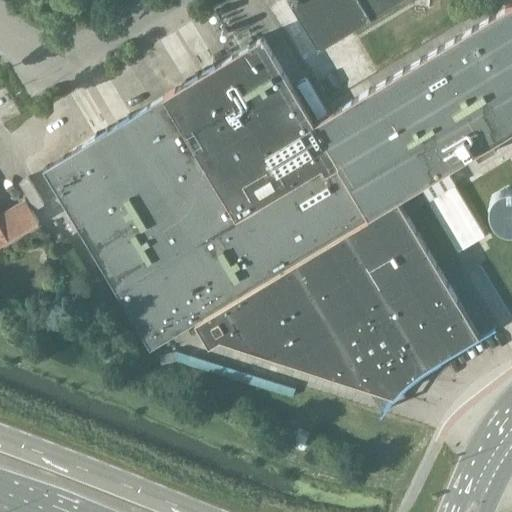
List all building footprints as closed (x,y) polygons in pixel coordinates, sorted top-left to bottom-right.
[(289,0),(319,50),(401,0),(289,0)] [(44,168),(125,303),(151,346),(196,320),(210,343),(221,337),(279,356),(287,333),(414,374),(481,333),(399,198),(511,129),(511,3),(315,121),(264,35),(164,95),(165,96),(44,168)] [(300,63),(290,69),(312,106),(321,101),(300,63)] [(27,176),(18,181),(34,208),(43,203),(27,176)] [(0,213),(0,244),(39,221),(25,198),(0,213)]
